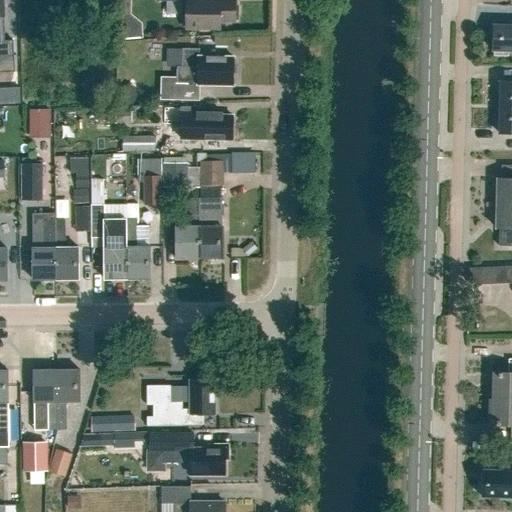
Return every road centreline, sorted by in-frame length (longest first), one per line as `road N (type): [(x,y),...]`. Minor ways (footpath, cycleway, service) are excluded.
road 1 (secondary): [(416,511),(429,0)]
road 2 (unclassified): [(284,313),(294,0)]
road 3 (residential): [(0,316),(284,313)]
road 4 (unclassified): [(280,511),(284,313)]
